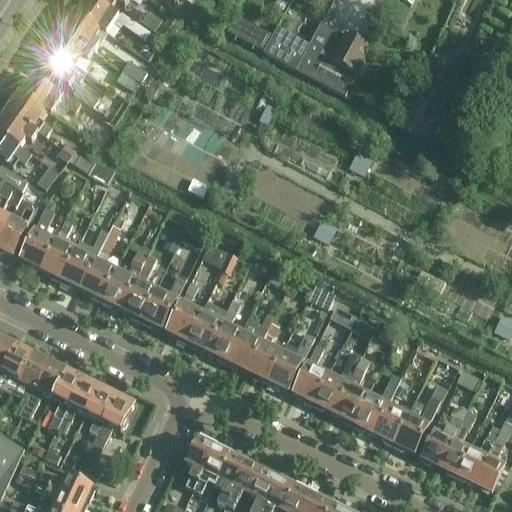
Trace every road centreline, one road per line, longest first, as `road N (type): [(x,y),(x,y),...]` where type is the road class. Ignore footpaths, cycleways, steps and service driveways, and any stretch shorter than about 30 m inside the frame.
road 1 (residential): [(416,511),(185,398)]
road 2 (residential): [(0,306),(185,398)]
road 3 (residential): [(185,398),(131,511)]
